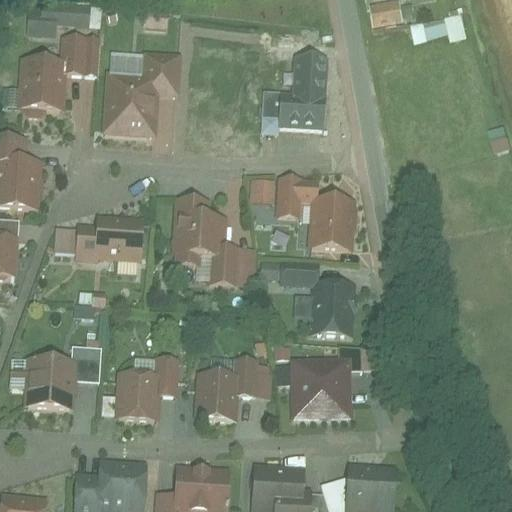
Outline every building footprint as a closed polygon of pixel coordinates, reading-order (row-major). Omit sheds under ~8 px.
[(360,9),(362,38),(399,35),(397,6),(360,9)] [(450,20),(457,45),(474,40),(467,15),(450,20)] [(403,32),(408,53),(444,46),(439,24),(403,32)] [(17,29),(17,44),(50,44),(50,28),(17,29)] [(53,48),(52,89),(84,89),(84,48),(53,48)] [(173,62),(97,62),(97,143),(137,143),(137,105),(173,105),(173,62)] [(6,67),(8,120),(45,119),(44,66),(6,67)] [(257,103),(257,140),(319,140),(319,70),(284,71),(284,102),(257,103)] [(511,134),(511,130),(494,135),(501,157),(511,153),(511,134)] [(17,143),(0,143),(0,214),(28,214),(27,170),(18,170),(17,143)] [(256,182),(255,207),(278,208),(279,183),(256,182)] [(249,260),(211,260),(211,209),(164,209),(164,268),(200,268),(200,293),(249,293),(249,260)] [(298,262),(346,263),(347,211),(299,210),(298,262)] [(68,233),(69,273),(128,272),(127,232),(68,233)] [(274,274),(274,290),(313,289),(313,273),(274,274)] [(302,346),(340,346),(339,294),(302,294),(302,346)] [(80,307),(79,320),(98,321),(100,309),(80,307)] [(72,355),(72,388),(89,388),(90,355),(72,355)] [(285,369),(287,428),(346,425),(344,367),(285,369)] [(227,370),(226,410),(243,411),(263,411),(265,371),(227,370)] [(13,371),(12,417),(50,418),(51,371),(13,371)] [(184,382),(184,433),(218,433),(218,382),(184,382)] [(105,385),(104,428),(140,428),(141,386),(105,385)] [(60,493),(59,511),(133,511),(133,473),(81,473),(81,493),(60,493)] [(154,482),(154,511),(210,511),(211,482),(154,482)] [(238,511),(294,511),(292,484),(237,487),(238,511)] [(328,488),(328,511),(381,511),(382,488),(328,488)] [(0,503),(0,511),(34,511),(34,504),(0,503)]
